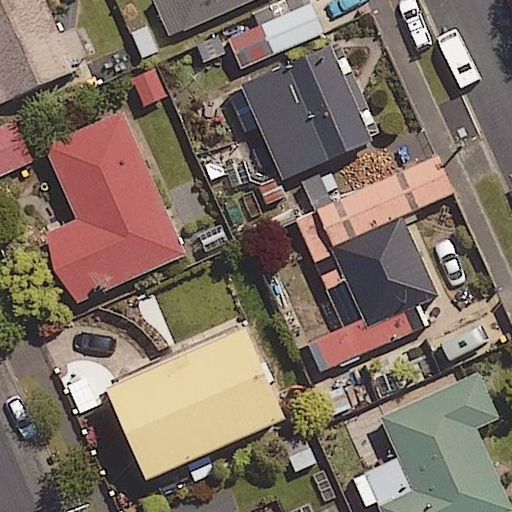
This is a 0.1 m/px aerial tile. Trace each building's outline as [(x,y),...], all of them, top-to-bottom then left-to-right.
[(0,0),(0,98),(92,58),(77,24),(60,32),(45,0),(0,0)] [(154,0),(168,32),(240,0),(154,0)] [(312,0),(309,0),(259,20),(272,53),(325,32),(312,0)] [(328,44),(255,76),(296,169),(370,137),(328,44)] [(159,64),(126,79),(142,114),(175,99),(159,64)] [(121,107),(42,142),(75,215),(45,228),(76,298),(185,250),(121,107)] [(13,118),(0,123),(0,172),(31,158),(13,118)] [(438,153),(313,208),(365,326),(437,294),(401,213),(454,190),(438,153)] [(245,320),(104,384),(145,474),(286,410),(245,320)] [(376,348),(337,366),(351,396),(390,379),(376,348)] [(478,369),(379,414),(412,486),(377,502),(381,511),(503,511),(511,508),(511,505),(475,424),(498,414),(478,369)]
